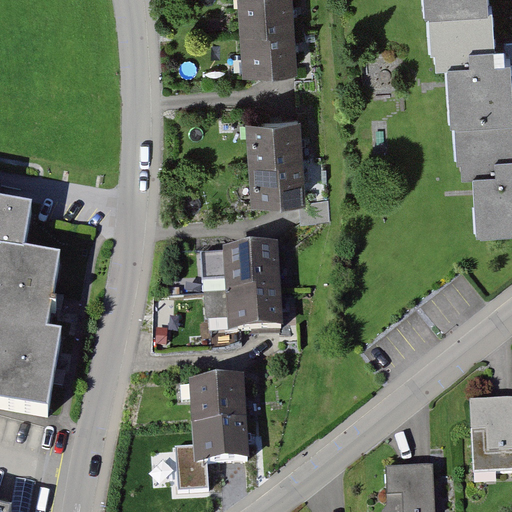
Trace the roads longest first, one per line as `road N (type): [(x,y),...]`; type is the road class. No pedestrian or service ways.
road 1 (residential): [(78,511),(130,265),(134,116),(126,0)]
road 2 (residential): [(511,317),(267,511)]
